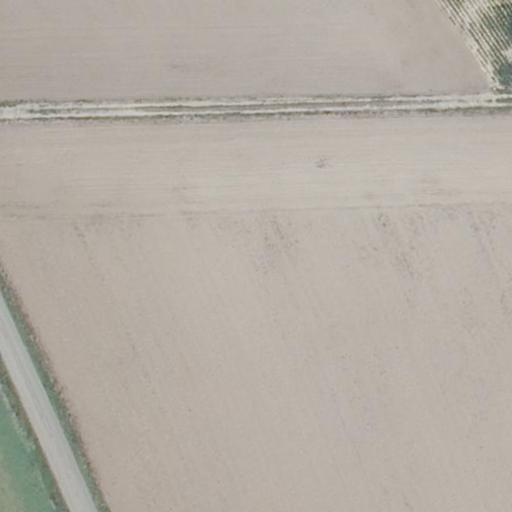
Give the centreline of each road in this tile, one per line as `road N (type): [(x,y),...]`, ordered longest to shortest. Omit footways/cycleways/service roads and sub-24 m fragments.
road 1 (track): [(511,100),(0,112)]
road 2 (tertiary): [(0,321),(84,511)]
